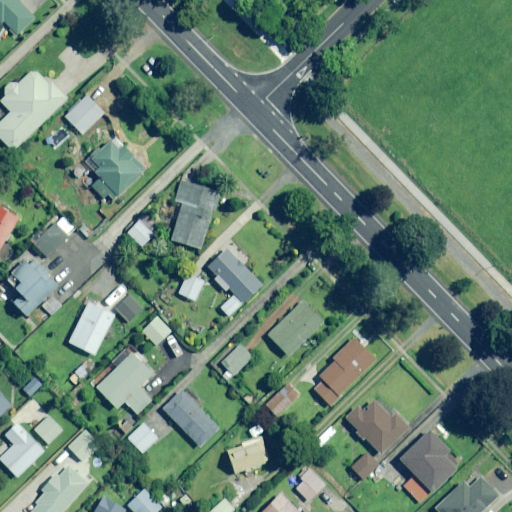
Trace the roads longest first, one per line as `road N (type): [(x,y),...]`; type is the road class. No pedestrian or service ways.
road 1 (tertiary): [(260,112),(511,377)]
road 2 (residential): [(373,0),(260,112)]
road 3 (tertiary): [(150,0),(260,112)]
